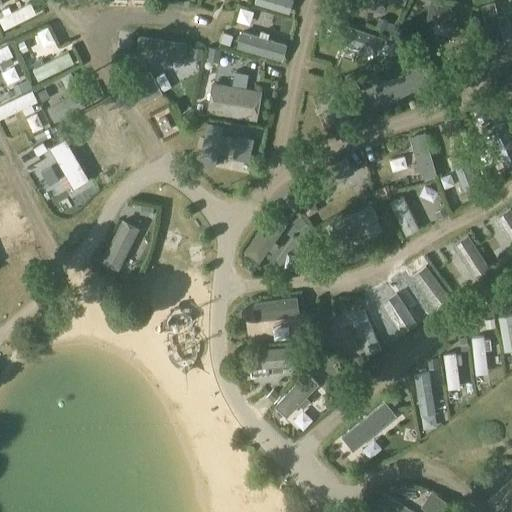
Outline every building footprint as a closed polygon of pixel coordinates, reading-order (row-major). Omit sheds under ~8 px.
[(297,0),(254,0),(255,0),(294,12),(297,0)] [(428,17),(467,26),(471,9),(432,1),(428,17)] [(491,45),(504,41),(494,1),(481,4),(491,45)] [(0,18),(5,28),(36,13),(31,3),(13,11),(10,6),(3,9),(5,15),(0,17),(0,18)] [(388,20),(378,17),(375,25),(385,29),(388,20)] [(328,36),(376,52),(381,35),(334,19),(328,36)] [(234,34),(224,31),(222,41),(231,43),(234,34)] [(243,31),(239,45),(281,57),(285,43),(243,31)] [(139,35),(136,54),(166,59),(165,63),(173,64),(174,59),(184,61),(187,42),(139,35)] [(66,37),(24,56),(29,67),(71,49),(66,37)] [(24,40),(18,43),(22,52),(29,49),(24,40)] [(402,42),(399,52),(409,55),(412,46),(402,42)] [(11,56),(14,55),(9,44),(0,48),(0,61),(3,67),(14,62),(11,56)] [(221,48),(210,46),(208,58),(218,60),(221,48)] [(194,47),(192,57),(200,58),(201,48),(194,47)] [(33,68),(39,79),(74,62),(69,51),(33,68)] [(376,87),(385,103),(429,79),(420,63),(376,87)] [(163,92),(151,70),(136,78),(148,100),(163,92)] [(18,93),(32,86),(29,79),(15,86),(18,93)] [(355,80),(347,86),(354,95),(362,90),(355,80)] [(203,89),(200,104),(210,106),(209,111),(259,120),(265,89),(214,81),(213,91),(203,89)] [(39,91),(43,100),(50,96),(46,87),(39,91)] [(48,108),(55,121),(93,100),(86,87),(48,108)] [(338,89),(324,94),(337,128),(350,123),(338,89)] [(38,101),(33,90),(0,105),(0,118),(0,119),(23,108),(26,114),(35,110),(32,104),(38,101)] [(163,131),(166,132),(171,129),(172,126),(167,116),(164,115),(159,118),(158,121),(163,131)] [(219,150),(222,132),(224,124),(208,121),(199,163),(215,166),(219,150)] [(487,128),(506,166),(511,162),(511,138),(503,121),(487,128)] [(34,135),(37,142),(48,137),(44,130),(34,135)] [(124,154),(135,147),(125,131),(113,138),(124,154)] [(233,157),(250,160),(255,136),(238,132),(238,135),(234,153),(233,157)] [(436,173),(424,132),(410,136),(422,177),(436,173)] [(483,136),(473,142),(482,157),(492,150),(483,136)] [(65,138),(50,146),(74,186),(89,178),(65,138)] [(44,141),(33,146),(36,153),(47,148),(44,141)] [(389,161),(404,156),(400,142),(384,147),(389,161)] [(228,156),(226,170),(240,173),(242,159),(228,156)] [(314,194),(354,171),(347,158),(306,182),(314,194)] [(468,158),(455,163),(468,198),(481,193),(468,158)] [(494,177),(498,186),(506,182),(502,173),(494,177)] [(482,186),(485,194),(494,190),(490,182),(482,186)] [(387,185),(377,189),(382,200),(391,196),(387,185)] [(393,204),(406,232),(417,227),(404,199),(393,204)] [(0,205),(0,231),(0,230),(0,225),(18,217),(11,201),(0,205)] [(140,213),(152,215),(153,207),(142,205),(140,213)] [(378,219),(371,205),(328,226),(335,239),(378,219)] [(435,210),(439,218),(448,214),(444,206),(435,210)] [(511,210),(510,208),(495,216),(511,242),(511,210)] [(287,223),(272,212),(246,248),(260,259),(287,223)] [(302,214),(293,220),(299,228),(308,222),(302,214)] [(139,227),(123,219),(103,260),(118,267),(139,227)] [(468,236),(453,244),(473,276),(487,266),(468,236)] [(0,243),(0,256),(8,254),(6,243),(0,243)] [(439,243),(427,252),(437,264),(448,255),(439,243)] [(427,265),(412,274),(432,305),(446,295),(427,265)] [(406,339),(419,330),(395,291),(381,300),(406,339)] [(298,314),(296,297),(255,302),(257,319),(298,314)] [(363,308),(350,314),(368,355),(381,349),(363,308)] [(511,313),(498,316),(504,350),(511,348),(511,313)] [(485,319),(486,327),(495,326),(494,318),(485,319)] [(483,335),(472,336),(476,373),(487,372),(485,349),(490,348),(489,339),(484,339),(483,335)] [(302,363),(300,345),(251,349),(252,367),(273,366),(273,371),(283,371),(282,365),(302,363)] [(456,351),(443,353),(448,388),(460,387),(456,351)] [(319,352),(313,358),(322,366),(328,360),(319,352)] [(437,356),(427,357),(429,367),(438,366),(437,356)] [(429,370),(415,373),(421,414),(435,412),(429,370)] [(303,408),(310,401),(305,397),(318,383),(306,372),(274,405),(286,416),(298,404),(303,408)] [(267,394),(274,401),(280,394),(273,388),(267,394)] [(222,431),(232,427),(214,392),(205,396),(222,431)] [(390,405),(398,399),(392,392),(385,398),(390,405)] [(353,447),(396,412),(390,405),(385,398),(341,433),(353,447)] [(511,465),(506,459),(477,487),(486,496),(511,471),(511,465)] [(511,477),(488,500),(496,509),(511,494),(511,477)] [(412,511),(384,494),(372,511),(412,511)] [(428,511),(445,511),(451,504),(439,496),(428,511)]
